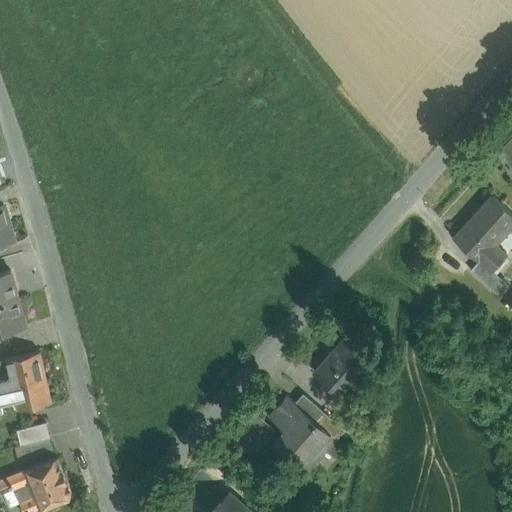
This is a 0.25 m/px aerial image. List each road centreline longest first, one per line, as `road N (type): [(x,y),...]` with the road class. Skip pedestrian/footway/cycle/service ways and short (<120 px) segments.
road 1 (residential): [(511,86),(135,511)]
road 2 (residential): [(0,113),(59,295),(109,511)]
